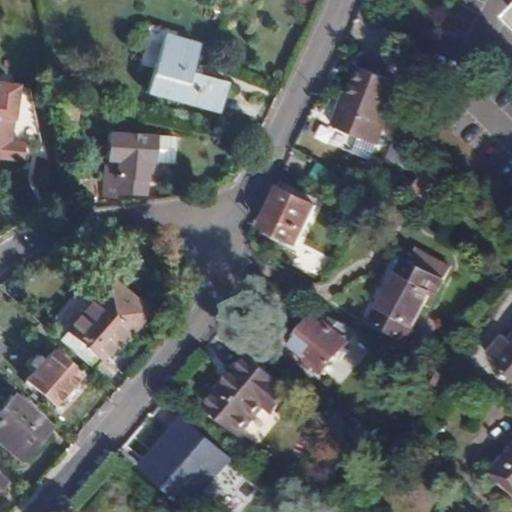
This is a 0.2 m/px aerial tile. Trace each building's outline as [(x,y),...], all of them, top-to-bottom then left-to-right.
[(215,111),(223,84),(189,74),(197,47),(164,37),(147,93),(215,111)] [(350,95),(344,92),(336,112),(380,132),(397,98),(392,95),(403,73),(369,57),(357,82),(350,95)] [(350,79),(344,92),(350,95),(357,82),(350,79)] [(37,121),(31,92),(12,88),(12,85),(0,83),(0,157),(3,158),(8,115),(20,116),(21,120),(37,121)] [(173,162),(175,135),(108,134),(104,195),(113,196),(114,193),(143,194),(144,161),(173,162)] [(411,187),(423,197),(435,182),(449,192),(456,186),(430,165),(411,187)] [(295,244),(314,205),(280,190),(263,228),(295,244)] [(376,341),(395,351),(422,302),(429,305),(449,266),(416,249),(410,261),(405,259),(371,319),(384,327),(376,341)] [(56,339),(89,368),(123,329),(127,333),(140,319),(128,308),(134,302),(106,277),(87,295),(92,300),(56,339)] [(356,330),(338,321),(331,327),(315,313),(289,344),(321,370),(356,330)] [(511,377),(511,333),(490,358),(511,377)] [(339,385),(369,351),(356,340),(326,373),(339,385)] [(52,404),(77,374),(50,350),(40,360),(35,355),(26,365),(32,370),(25,379),(52,404)] [(259,403),(268,410),(284,391),(242,357),(202,405),(235,432),(259,403)] [(0,447),(14,460),(43,426),(7,396),(0,404),(0,447)] [(134,465),(185,507),(199,492),(188,482),(202,466),(212,476),(227,458),(176,416),(134,465)] [(511,450),(490,476),(511,494),(511,450)]
